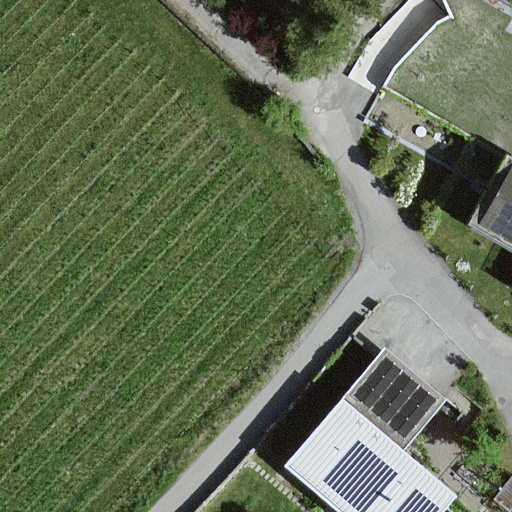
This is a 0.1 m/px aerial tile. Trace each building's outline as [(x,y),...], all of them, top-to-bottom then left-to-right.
[(511,0),(455,0),(424,54),(511,105),(511,0)] [(511,160),(506,157),(466,227),(511,253),(511,160)] [(383,350),(343,397),(402,448),(443,401),(383,350)] [(402,448),(343,397),(284,465),(336,511),(439,511),(455,494),(402,448)] [(511,511),(511,475),(511,476),(492,500),(506,511),(511,511)]
